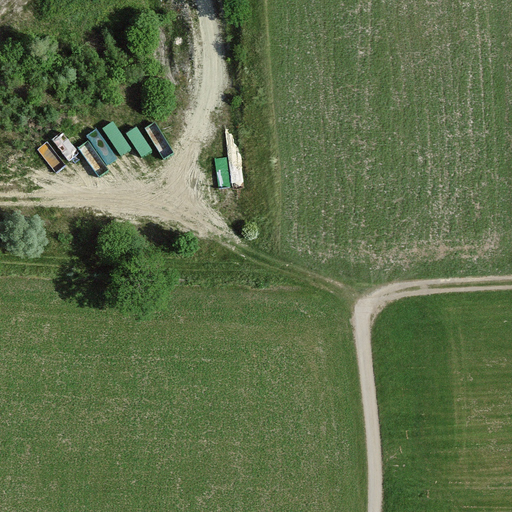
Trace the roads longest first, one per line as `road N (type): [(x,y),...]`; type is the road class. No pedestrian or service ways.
road 1 (track): [(372,299),(340,278),(257,250),(214,220),(170,165),(208,114),(212,62),(201,0)]
road 2 (track): [(372,299),(405,287),(511,282)]
